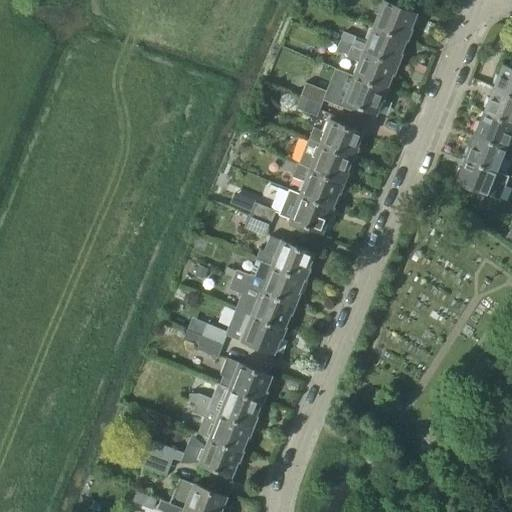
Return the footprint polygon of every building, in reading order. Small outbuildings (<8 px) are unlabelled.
[(374,25),(405,38),(408,39),(412,29),(410,28),(416,13),(383,0),(374,25)] [(367,41),(344,31),(340,41),(398,65),(402,54),(399,53),(405,38),(374,25),(367,41)] [(359,62),(354,75),(354,76),(385,88),(391,73),(394,74),(398,65),(340,41),(336,50),(347,54),(346,57),(359,62)] [(493,88),(511,96),(511,68),(502,64),(493,88)] [(341,97),(345,98),(344,100),(376,113),(381,99),(384,100),(388,88),(385,88),(354,76),(354,75),(333,67),(330,76),(338,79),(336,83),(345,86),(341,97)] [(327,91),(307,83),(302,95),(322,103),(327,91)] [(511,96),(493,88),(483,112),(511,123),(511,96)] [(297,108),(317,116),(322,103),(302,95),(297,108)] [(511,133),(511,123),(483,112),(474,136),(506,149),(511,133)] [(261,130),(264,123),(248,117),(245,124),(261,130)] [(319,145),(350,158),(353,159),(358,148),(354,146),(360,131),(329,119),(324,132),(313,128),(308,140),(319,144),(319,145)] [(465,158),(497,171),(506,149),(474,136),(465,158)] [(350,158),(319,145),(308,141),(298,165),(344,183),(347,173),(344,172),(350,158)] [(455,184),(487,197),(488,195),(499,200),(509,176),(497,171),(465,158),(455,184)] [(292,177),(304,182),(299,194),(330,206),(336,193),(339,194),(344,183),(298,165),(286,160),(283,168),(294,173),(292,177)] [(299,194),(288,190),(278,215),(320,232),(326,217),(329,218),(333,207),(330,206),(299,194)] [(275,212),(254,203),(250,215),(270,223),(275,212)] [(244,228),(265,236),(270,223),(250,215),(244,228)] [(259,249),(256,258),(303,277),(305,278),(309,267),(307,266),(312,252),(281,239),(270,235),(264,251),(259,249)] [(250,274),(236,269),(233,278),(295,303),(299,292),(297,292),(303,277),(256,258),(255,260),(260,262),(255,275),(250,274)] [(241,294),(236,308),(283,327),(289,311),(291,312),(295,303),(233,278),(228,289),(241,294)] [(223,344),(227,334),(273,352),(279,337),(281,337),(285,328),(283,327),(236,308),(227,331),(207,323),(202,336),(223,344)] [(183,339),(198,345),(196,349),(217,358),(223,344),(202,336),(187,330),(183,339)] [(229,388),(260,400),(263,402),(267,391),(264,389),(270,375),(226,356),(219,374),(223,376),(219,384),(229,388)] [(253,425),(257,415),(254,414),(260,400),(229,388),(217,384),(212,399),(208,408),(253,425)] [(187,400),(196,403),(208,408),(212,399),(200,394),(189,394),(187,400)] [(249,435),(253,425),(208,408),(196,403),(192,413),(204,417),(197,433),(208,437),(240,449),(246,434),(249,435)] [(452,444),(462,434),(449,421),(439,431),(452,444)] [(181,460),(180,462),(198,461),(230,475),(236,459),(239,460),(243,450),(240,449),(208,437),(205,446),(191,434),(184,453),(145,437),(140,449),(171,462),(173,458),(181,460)] [(140,451),(134,449),(129,461),(166,476),(171,462),(140,449),(140,451)] [(176,505),(184,508),(193,511),(220,511),(219,511),(226,495),(179,477),(169,502),(176,505)] [(440,511),(443,511),(452,503),(442,493),(432,504),(440,511)] [(193,511),(184,508),(176,505),(169,502),(164,500),(160,510),(164,511),(193,511)]
